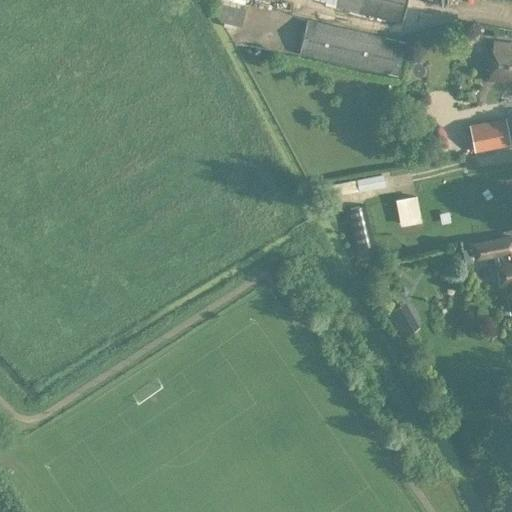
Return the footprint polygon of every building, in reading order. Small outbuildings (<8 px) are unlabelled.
[(404,0),(334,0),(401,15),(404,0)] [(306,14),(299,46),(389,68),(396,35),(306,14)] [(467,32),(471,58),(483,57),(480,30),(467,32)] [(511,75),(511,39),(494,37),(489,72),(511,75)] [(505,110),(469,117),(474,145),(510,138),(505,110)] [(341,184),(361,181),(359,171),(339,174),(341,184)] [(416,189),(395,193),(400,219),(421,215),(416,189)] [(361,197),(343,198),(344,224),(362,223),(361,197)] [(506,279),(511,308),(511,307),(511,231),(511,230),(472,238),(474,252),(500,247),(501,255),(497,256),(502,280),(506,279)] [(368,273),(387,269),(384,255),(366,258),(368,273)] [(413,324),(399,298),(385,306),(400,331),(413,324)]
